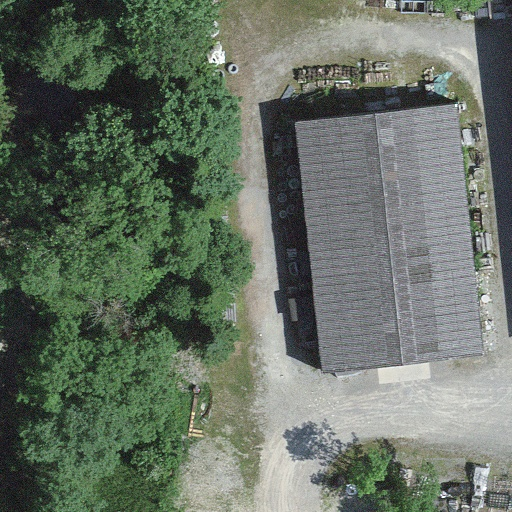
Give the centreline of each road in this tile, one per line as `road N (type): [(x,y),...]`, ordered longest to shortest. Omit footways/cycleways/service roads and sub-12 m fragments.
road 1 (track): [(511,244),(489,102),(464,60),(405,24),(322,22),(279,42),(246,79),(238,142),(243,264),(261,334),(285,392),(318,420),(383,430)]
road 2 (track): [(383,430),(511,451)]
